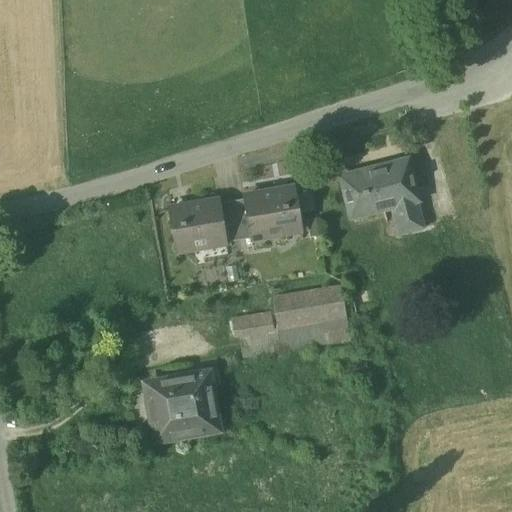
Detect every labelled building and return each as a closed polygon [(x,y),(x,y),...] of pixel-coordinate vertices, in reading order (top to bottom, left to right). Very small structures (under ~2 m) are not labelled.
[(407,161),(372,170),(373,173),(359,176),(358,173),(340,178),(350,219),(352,218),(351,213),(380,205),(382,211),(391,209),(398,236),(409,233),(423,230),(422,228),(416,202),(417,202),(407,161)] [(294,189),(243,198),(243,200),(250,240),(252,240),(251,235),(281,230),(282,235),(301,231),(294,189)] [(243,200),(232,202),(238,242),(250,240),(243,200)] [(219,202),(168,210),(176,253),(194,250),(194,245),(224,240),(225,245),(227,244),(220,204),(219,202)] [(232,202),(220,204),(227,244),(238,242),(232,202)] [(511,206),(436,226),(456,303),(456,304),(511,290),(511,206)] [(436,225),(422,228),(423,230),(409,233),(424,292),(438,289),(442,306),(456,303),(436,226),(436,225)] [(339,286),(271,298),(277,331),(345,320),(339,286)] [(270,314),(230,321),(233,340),(238,339),(273,333),(273,332),(270,314)] [(273,333),(238,339),(241,359),(353,341),(350,324),(346,324),(345,320),(277,331),(273,332),(273,333)] [(210,372),(148,383),(152,402),(146,403),(151,426),(156,425),(159,443),(161,443),(163,454),(221,443),(219,432),(220,432),(210,372)]
